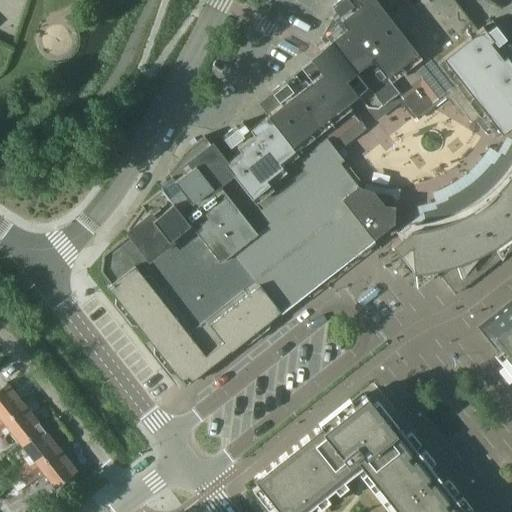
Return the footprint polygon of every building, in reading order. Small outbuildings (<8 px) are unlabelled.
[(429,61),(474,26),(454,0),(431,0),(430,1),(428,0),(347,0),(353,6),(340,17),(335,10),(320,38),(325,45),(321,48),(360,99),(361,98),(368,107),(376,108),(383,103),(397,92),(403,100),(404,100),(410,108),(427,95),(428,89),(429,89),(429,88),(447,90),(427,65),(430,62),(429,61)] [(511,121),(511,46),(509,42),(497,52),(482,33),(494,24),(492,20),(478,30),(474,26),(429,61),(430,62),(427,65),(447,90),(466,115),(467,115),(470,119),(475,119),(479,116),(483,121),(492,132),(497,133),(501,130),(502,130),(511,121)] [(272,91),(257,103),(266,114),(318,180),(334,167),(339,163),(340,162),(341,157),(336,150),(345,143),(343,135),(345,133),(353,126),(354,117),(348,109),(349,108),(345,103),(311,60),(285,81),(293,91),(280,101),(272,91)] [(231,148),(220,156),(271,221),(275,226),(292,213),(292,212),(307,200),(303,195),(309,190),(319,183),(319,184),(320,183),(318,180),(266,114),(249,128),(228,144),(231,148)] [(103,254),(101,271),(110,283),(106,287),(149,341),(165,360),(184,386),(229,350),(230,351),(280,311),(332,271),(374,238),(347,206),(341,198),(343,196),(357,185),(339,163),(334,167),(318,180),(320,183),(319,184),(319,183),(309,190),(303,195),(307,200),(292,212),(292,213),(275,226),(271,221),(220,156),(217,153),(204,136),(202,137),(184,151),(168,173),(171,177),(159,186),(161,189),(142,204),(140,205),(141,206),(142,207),(126,228),(130,233),(126,236),(103,254)] [(414,227),(391,245),(399,255),(412,272),(415,271),(435,269),(436,270),(455,294),(463,288),(464,288),(464,287),(483,273),(484,273),(484,272),(501,258),(501,259),(502,258),(511,249),(511,144),(504,156),(500,154),(492,165),(490,164),(481,174),(481,175),(461,191),(460,190),(447,197),(448,199),(436,205),(437,208),(423,212),(425,219),(414,227)] [(343,196),(341,198),(347,206),(374,238),(390,225),(393,223),(394,216),(393,216),(394,194),(383,193),(373,191),(364,188),(357,185),(343,196)] [(511,302),(482,327),(500,351),(495,355),(511,376),(511,302)] [(0,423),(24,405),(6,382),(0,387),(0,423)] [(320,425),(253,478),(279,511),(293,511),(348,469),(382,511),(466,511),(398,426),(393,430),(365,394),(322,428),(320,425)] [(41,426),(24,405),(0,423),(0,436),(3,434),(5,436),(10,432),(19,444),(41,426)] [(59,448),(41,426),(19,444),(28,455),(23,459),(25,462),(14,471),(14,472),(6,478),(12,485),(59,448)] [(54,488),(77,471),(59,448),(12,485),(18,492),(26,486),(26,487),(38,478),(40,481),(45,476),(54,488)]
